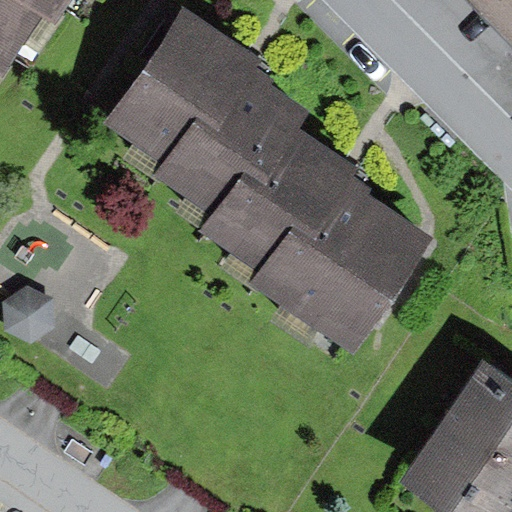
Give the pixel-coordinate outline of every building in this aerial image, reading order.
[(59,0),(0,0),(0,39),(10,46),(40,0),(52,0),(57,3),(59,0)] [(195,0),(171,0),(105,101),(158,136),(147,152),(229,206),(295,105),(305,87),(252,52),(246,48),(253,38),(195,0)] [(511,0),(455,0),(511,55),(511,0)] [(357,146),(295,105),(229,206),(220,220),(259,245),(246,264),(356,336),(437,213),(354,158),(350,156),(357,146)] [(84,303),(120,240),(60,205),(24,268),(84,303)] [(511,511),(511,351),(483,332),(398,456),(480,511),(511,511)]
